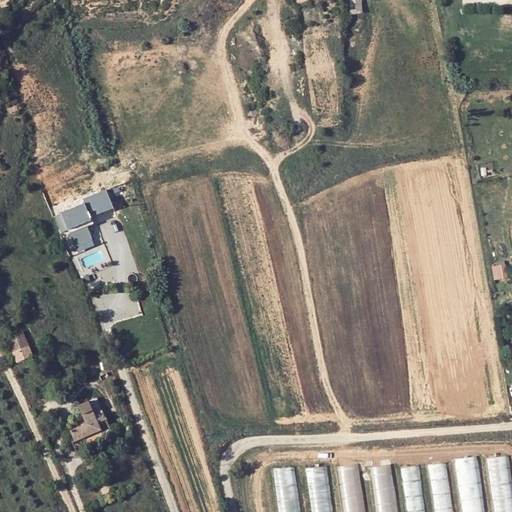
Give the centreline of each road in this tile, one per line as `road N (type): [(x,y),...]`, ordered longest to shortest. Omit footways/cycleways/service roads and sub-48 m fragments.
road 1 (track): [(345,436),(322,373),(294,228),(238,114),(221,50),(223,33),(252,0)]
road 2 (unclassified): [(235,511),(226,461),(249,441),(511,424)]
road 3 (track): [(0,357),(73,511)]
